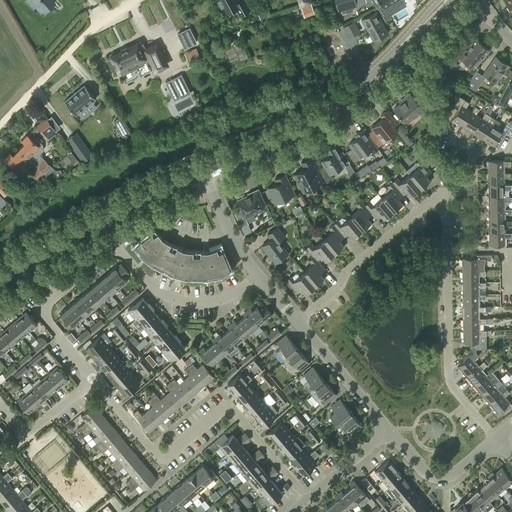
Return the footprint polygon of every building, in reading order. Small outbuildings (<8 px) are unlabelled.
[(27,0),(34,7),(36,5),(40,10),(42,8),(44,10),(54,1),(53,0),(27,0)] [(236,0),(215,0),(219,7),(221,6),(225,13),(232,9),(233,11),(236,10),(239,15),(250,9),(244,0),(240,0),(238,2),(236,0)] [(353,0),(332,0),(337,12),(340,11),(345,10),(356,7),(353,0)] [(377,0),(383,9),(397,0),(377,0)] [(310,3),(299,7),(292,10),(294,20),(313,13),(310,3)] [(376,12),(362,19),(373,41),(388,33),(376,12)] [(354,21),(342,27),(348,38),(359,33),(354,21)] [(462,45),(448,60),(455,67),(462,59),(471,68),(487,50),(475,39),(466,49),(462,45)] [(166,65),(156,44),(145,49),(142,43),(138,46),(137,44),(111,57),(112,58),(107,61),(112,71),(116,69),(117,70),(125,85),(151,72),(146,63),(150,61),(155,70),(166,65)] [(196,49),(185,54),(189,63),(200,58),(196,49)] [(484,65),(476,76),(481,80),(485,75),(495,82),(507,65),(495,57),(487,68),(484,65)] [(190,93),(184,82),(175,87),(180,97),(190,93)] [(511,84),(509,83),(497,104),(503,107),(509,97),(511,98),(511,84)] [(95,99),(84,85),(64,101),(75,115),(95,99)] [(422,89),(416,94),(423,103),(429,98),(422,89)] [(403,101),(393,109),(405,123),(415,115),(416,117),(424,111),(409,93),(402,100),(403,101)] [(457,109),(451,119),(462,126),(471,112),(465,108),(469,102),(459,96),(452,106),(457,109)] [(474,106),(471,112),(462,126),(472,132),(481,118),(475,114),(479,109),(474,106)] [(372,130),(368,133),(378,146),(397,131),(393,126),(396,123),(386,111),(380,116),(382,118),(370,128),(372,130)] [(481,118),(472,132),(482,139),(491,124),(485,121),(489,115),(484,113),(481,118)] [(120,118),(113,122),(116,127),(123,123),(120,118)] [(46,119),(37,125),(48,139),(57,133),(46,119)] [(495,119),(491,124),(482,139),(493,145),(496,147),(505,134),(510,137),(511,133),(511,124),(507,121),(501,131),(495,127),(499,122),(495,119)] [(352,148),(347,152),(353,160),(358,156),(359,158),(370,150),(373,153),(378,150),(362,129),(357,132),(360,136),(349,143),(352,148)] [(36,167),(43,174),(52,182),(59,175),(52,168),(52,167),(38,154),(42,150),(42,145),(35,139),(33,141),(27,134),(21,140),(24,143),(18,149),(27,158),(36,167)] [(76,134),(67,140),(82,161),(91,154),(76,134)] [(323,165),(317,169),(326,182),(333,178),(330,173),(346,163),(334,144),(325,150),(329,156),(320,161),(323,165)] [(10,152),(4,158),(21,175),(27,168),(24,166),(27,163),(24,160),(27,158),(18,149),(12,155),(10,152)] [(69,150),(60,160),(68,167),(76,159),(69,150)] [(384,157),(377,162),(380,167),(387,162),(384,157)] [(304,169),(293,175),(302,192),(322,182),(310,158),(301,163),(304,169)] [(418,167),(409,174),(421,189),(430,181),(423,173),(428,169),(420,159),(415,163),(418,167)] [(504,160),(487,161),(487,173),(504,172),(504,165),(510,165),(510,161),(504,161),(504,160)] [(361,180),(373,172),(368,166),(367,164),(355,173),(361,180)] [(36,167),(30,172),(38,179),(43,174),(36,167)] [(504,172),(487,173),(487,185),(504,184),(504,177),(511,177),(511,173),(510,173),(510,172),(504,172)] [(277,183),(267,188),(274,203),(294,194),(284,174),(274,179),(277,183)] [(397,178),(392,182),(400,192),(405,188),(412,197),(421,189),(409,174),(400,182),(397,178)] [(391,190),(381,198),(394,212),(403,204),(396,196),(400,192),(392,182),(387,186),(391,190)] [(504,184),(487,185),(487,197),(504,196),(504,189),(510,189),(510,184),(504,184)] [(252,194),(237,201),(244,217),(260,210),(259,207),(265,204),(258,189),(251,192),(252,194)] [(504,196),(487,197),(487,209),(504,208),(504,201),(510,201),(510,196),(504,196)] [(365,205),(365,206),(369,211),(373,215),(377,211),(385,220),(394,212),(381,198),(373,205),(369,201),(365,205)] [(359,209),(350,216),(362,231),(372,223),(364,214),(369,211),(365,206),(365,205),(361,201),(356,205),(359,209)] [(511,208),(504,208),(487,209),(487,221),(504,220),(504,213),(511,213),(511,208)] [(338,220),(333,224),(342,234),(346,230),(353,238),(362,231),(350,216),(344,221),(341,217),(338,220)] [(504,220),(487,221),(488,233),(505,232),(504,225),(511,225),(511,220),(504,220)] [(244,235),(251,232),(248,224),(240,228),(244,235)] [(332,232),(323,240),(335,254),(344,246),(337,238),(342,234),(333,224),(329,228),(332,232)] [(270,239),(261,246),(266,252),(267,252),(275,262),(287,253),(278,241),(284,237),(277,227),(267,234),(270,239)] [(142,238),(134,244),(141,252),(139,255),(150,264),(153,262),(171,271),(170,274),(184,278),(185,275),(205,275),(206,279),(220,276),(220,273),(229,269),(226,260),(227,259),(224,256),(223,254),(222,252),(220,246),(210,250),(206,251),(185,250),(182,249),(163,240),(161,237),(154,229),(148,233),(147,234),(145,235),(141,237),(142,238)] [(505,232),(488,233),(488,245),(505,245),(505,238),(511,238),(511,232),(505,232)] [(311,243),(306,248),(314,257),(318,253),(326,262),(335,254),(323,240),(314,247),(311,243)] [(312,265),(303,272),(315,287),(324,279),(317,271),(322,267),(314,257),(309,261),(312,265)] [(478,258),(461,258),(461,271),(484,270),(484,263),(485,263),(484,258),(478,258)] [(114,267),(106,274),(119,288),(127,282),(123,277),(128,273),(120,264),(115,268),(114,267)] [(484,270),(461,271),(461,283),(479,282),(479,275),(485,275),(485,270),(484,270)] [(291,276),(286,280),(294,290),(299,286),(306,294),(315,287),(303,272),(294,280),(291,276)] [(106,274),(99,281),(111,295),(119,288),(106,274)] [(99,281),(91,287),(103,302),(111,295),(99,281)] [(479,282),(461,283),(462,295),(479,294),(479,288),(485,287),(485,282),(479,282)] [(91,287),(83,294),(95,308),(103,302),(91,287)] [(135,289),(125,297),(130,302),(139,294),(135,289)] [(83,294),(75,300),(87,315),(95,308),(83,294)] [(479,294),(462,295),(462,307),(479,307),(479,299),(485,299),(485,294),(479,294)] [(125,297),(121,300),(125,305),(130,302),(125,297)] [(142,298),(127,310),(135,320),(137,319),(136,319),(150,307),(142,298)] [(75,300),(67,307),(80,321),(87,315),(75,300)] [(250,308),(246,311),(259,326),(272,315),(262,303),(257,308),(256,306),(252,310),(250,308)] [(116,306),(111,311),(114,315),(119,310),(116,306)] [(67,307),(59,314),(67,323),(71,328),(80,321),(67,307)] [(135,320),(132,322),(139,330),(143,327),(157,315),(150,307),(136,319),(137,319),(135,320)] [(491,307),(479,307),(462,307),(462,319),(479,318),(479,311),(491,311),(491,307)] [(111,311),(105,315),(109,319),(114,315),(111,311)] [(244,316),(240,319),(251,332),(259,326),(246,311),(242,314),(244,316)] [(26,312),(18,319),(29,332),(37,325),(26,312)] [(157,315),(143,327),(149,334),(163,323),(157,315)] [(479,318),(462,319),(462,330),(479,330),(479,324),(493,324),(493,318),(479,318)] [(18,319),(10,325),(21,338),(29,332),(18,319)] [(100,319),(95,324),(98,328),(104,323),(100,319)] [(234,321),(231,324),(243,339),(251,332),(240,319),(236,323),(234,321)] [(149,334),(148,335),(155,343),(170,330),(163,323),(149,334)] [(95,324),(90,328),(93,332),(98,328),(95,324)] [(229,329),(224,333),(235,346),(243,339),(231,324),(227,327),(229,329)] [(10,325),(2,332),(13,345),(21,338),(10,325)] [(116,327),(112,330),(117,335),(121,332),(116,327)] [(277,328),(267,336),(271,341),(281,332),(277,328)] [(86,330),(77,338),(81,343),(91,335),(86,330)] [(170,330),(155,343),(161,351),(176,338),(170,330)] [(486,330),(479,330),(462,330),(462,343),(467,343),(467,349),(475,349),(480,349),(479,335),(486,335),(486,330)] [(2,332),(0,333),(0,345),(5,351),(13,345),(2,332)] [(121,332),(117,335),(121,341),(125,337),(121,332)] [(215,337),(228,352),(230,355),(238,349),(235,346),(224,333),(220,336),(219,334),(215,337)] [(281,348),(276,352),(283,361),(297,349),(286,335),(276,343),(281,348)] [(100,336),(85,348),(92,356),(106,344),(100,336)] [(213,342),(209,346),(220,359),(228,352),(215,337),(211,340),(213,342)] [(176,338),(161,351),(169,360),(184,348),(176,338)] [(45,340),(34,349),(37,352),(47,343),(45,340)] [(129,343),(125,346),(129,352),(133,348),(129,343)] [(106,344),(92,356),(98,364),(113,352),(106,344)] [(203,347),(199,351),(212,366),(220,359),(209,346),(205,349),(203,347)] [(133,348),(129,352),(133,357),(137,354),(133,348)] [(297,349),(283,361),(290,369),(295,365),(299,370),(309,363),(297,349)] [(464,361),(457,367),(465,376),(478,365),(474,360),(479,356),(475,352),(475,349),(467,349),(459,356),(464,361)] [(113,352),(98,364),(105,372),(120,360),(113,352)] [(29,353),(19,362),(21,365),(32,356),(29,353)] [(40,353),(30,362),(32,365),(43,356),(40,353)] [(142,359),(138,362),(142,367),(146,364),(142,359)] [(120,360),(105,372),(112,380),(126,367),(120,360)] [(483,361),(478,365),(465,376),(473,386),(486,375),(481,369),(486,365),(483,361)] [(192,363),(188,366),(204,385),(213,377),(202,364),(197,369),(192,363)] [(146,364),(142,367),(147,373),(151,369),(146,364)] [(14,366),(3,375),(6,378),(16,369),(14,366)] [(25,366),(14,375),(17,378),(27,369),(25,366)] [(189,375),(184,380),(195,393),(204,385),(188,366),(184,370),(189,375)] [(45,373),(40,367),(37,369),(42,375),(45,373)] [(57,367),(49,373),(59,387),(68,380),(57,367)] [(126,367),(112,380),(118,387),(133,375),(126,367)] [(308,380),(303,384),(310,393),(324,381),(313,367),(303,375),(308,380)] [(486,375),(473,386),(481,395),(498,380),(491,370),(486,375)] [(49,373),(41,380),(52,393),(59,387),(49,373)] [(240,373),(227,384),(231,389),(229,391),(232,395),(247,382),(251,379),(247,374),(244,378),(240,373)] [(133,375),(118,387),(125,396),(140,383),(133,375)] [(173,378),(169,382),(185,401),(195,393),(184,380),(178,384),(173,378)] [(41,380),(33,387),(44,400),(52,393),(41,380)] [(498,380),(481,395),(489,404),(502,393),(497,388),(502,384),(498,380)] [(324,381),(310,393),(322,406),(336,395),(324,381)] [(171,391),(165,395),(176,408),(185,401),(169,382),(166,385),(171,391)] [(247,382),(232,395),(235,398),(237,397),(241,401),(254,390),(247,382)] [(289,384),(282,390),(287,395),(294,389),(289,384)] [(33,387),(25,393),(36,406),(44,400),(33,387)] [(502,393),(489,404),(497,413),(500,410),(504,414),(511,406),(511,405),(505,397),(510,393),(506,389),(502,393)] [(254,390),(241,401),(245,406),(243,408),(246,411),(261,399),(254,390)] [(25,393),(17,400),(28,413),(36,406),(25,393)] [(155,394),(151,397),(167,416),(176,408),(165,395),(160,400),(155,394)] [(152,406),(147,411),(158,424),(167,416),(151,397),(147,400),(152,406)] [(261,399),(246,411),(249,415),(251,413),(255,418),(268,407),(261,399)] [(335,412),(330,416),(337,425),(351,413),(340,399),(330,407),(335,412)] [(85,422),(79,427),(83,431),(102,415),(94,405),(81,416),(85,422)] [(268,407),(255,418),(259,422),(257,424),(260,428),(275,416),(274,414),(277,411),(271,405),(268,407)] [(137,409),(132,413),(148,432),(158,424),(147,411),(142,415),(137,409)] [(351,413),(337,425),(345,433),(349,429),(353,434),(363,427),(351,413)] [(102,415),(83,431),(86,434),(92,429),(96,435),(109,424),(102,415)] [(315,416),(309,422),(313,427),(319,421),(315,416)] [(280,421),(265,434),(269,438),(271,436),(275,441),(288,430),(280,421)] [(101,440),(95,445),(98,449),(117,433),(109,424),(96,435),(101,440)] [(288,430),(275,441),(279,446),(277,447),(280,451),(295,438),(288,430)] [(83,431),(76,437),(78,440),(86,434),(83,431)] [(117,433),(98,449),(101,453),(107,448),(112,453),(125,442),(117,433)] [(224,434),(214,442),(225,455),(247,437),(244,433),(239,438),(238,437),(236,439),(232,434),(228,438),(224,434)] [(247,437),(225,455),(232,463),(247,451),(241,445),(243,443),(244,445),(250,440),(247,437)] [(295,438),(280,451),(283,455),(285,453),(289,457),(302,447),(295,438)] [(324,441),(320,445),(328,455),(333,451),(324,441)] [(116,458),(110,463),(114,467),(133,451),(125,442),(112,453),(116,458)] [(302,447),(289,457),(293,462),(291,464),(294,467),(308,455),(302,447)] [(258,450),(253,454),(255,458),(261,453),(258,450)] [(314,450),(308,455),(294,467),(297,471),(299,469),(303,474),(316,463),(313,460),(318,455),(314,450)] [(133,451),(114,467),(117,471),(123,466),(127,471),(140,460),(133,451)] [(247,451),(232,463),(239,471),(254,459),(247,451)] [(261,453),(255,458),(258,461),(264,456),(261,453)] [(254,459),(239,471),(246,479),(260,468),(254,459)] [(132,477),(126,482),(129,486),(148,470),(140,460),(127,471),(132,477)] [(388,460),(375,471),(382,480),(395,468),(388,460)] [(202,465),(194,472),(206,485),(214,479),(213,477),(216,475),(210,468),(207,471),(202,465)] [(272,466),(266,471),(269,474),(275,470),(272,466)] [(260,468),(246,479),(253,488),(267,476),(260,468)] [(395,468),(382,480),(388,487),(402,476),(395,468)] [(511,480),(502,468),(494,475),(505,488),(511,481),(511,480)] [(148,470),(129,486),(132,489),(138,484),(143,490),(156,479),(148,470)] [(275,470),(269,474),(272,478),(278,473),(275,470)] [(0,473),(0,483),(10,475),(7,472),(2,476),(0,473)] [(194,472),(186,479),(198,492),(206,485),(194,472)] [(488,479),(486,481),(497,494),(505,488),(494,475),(492,472),(486,477),(488,479)] [(10,475),(0,483),(0,498),(12,488),(7,482),(12,478),(10,475)] [(267,476),(253,488),(260,496),(274,484),(267,476)] [(402,476),(388,487),(395,495),(408,484),(402,476)] [(365,477),(360,481),(368,491),(373,487),(365,477)] [(186,479),(179,485),(190,499),(198,492),(186,479)] [(351,486),(347,490),(358,503),(361,507),(369,500),(353,481),(350,484),(351,486)] [(486,481),(478,488),(489,501),(497,494),(486,481)] [(286,483),(281,488),(283,491),(289,486),(286,483)] [(274,484),(260,496),(267,505),(282,493),(274,484)] [(408,484),(395,495),(401,503),(415,492),(408,484)] [(179,485),(171,492),(182,505),(190,499),(179,485)] [(12,488),(0,498),(0,501),(6,508),(24,492),(22,490),(17,494),(12,488)] [(478,488),(470,495),(481,508),(484,511),(485,511),(493,506),(489,501),(478,488)] [(341,491),(338,494),(350,509),(358,503),(347,490),(343,493),(341,491)] [(24,492),(6,508),(8,511),(18,511),(27,505),(22,500),(27,495),(24,492)] [(171,492),(163,498),(174,511),(182,505),(171,492)] [(415,492),(401,503),(408,511),(421,499),(415,492)] [(336,499),(331,503),(339,511),(346,511),(350,509),(338,494),(334,497),(336,499)] [(470,495),(462,501),(471,511),(476,511),(481,508),(470,495)] [(163,498),(155,505),(161,511),(174,511),(163,498)] [(421,499),(408,511),(422,511),(428,507),(421,499)] [(455,509),(452,511),(471,511),(462,501),(454,508),(455,509)] [(234,510),(231,511),(241,511),(238,508),(239,507),(235,502),(231,505),(234,510)] [(322,507),(325,511),(339,511),(331,503),(327,506),(326,504),(322,507)]
